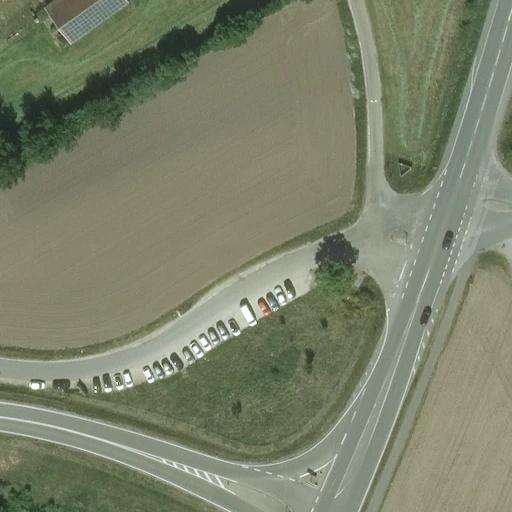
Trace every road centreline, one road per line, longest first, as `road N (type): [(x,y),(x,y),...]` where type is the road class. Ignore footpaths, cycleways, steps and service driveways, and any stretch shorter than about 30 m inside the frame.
road 1 (unclassified): [(0,369),(56,372),(120,362),(156,348),(272,273),(383,237)]
road 2 (unclassified): [(354,0),(369,56),(383,237)]
road 3 (trunk): [(0,417),(95,437),(210,478)]
road 4 (tertiary): [(511,11),(446,220)]
road 5 (tertiary): [(446,220),(372,423)]
road 6 (trunk): [(372,423),(285,471),(210,478)]
